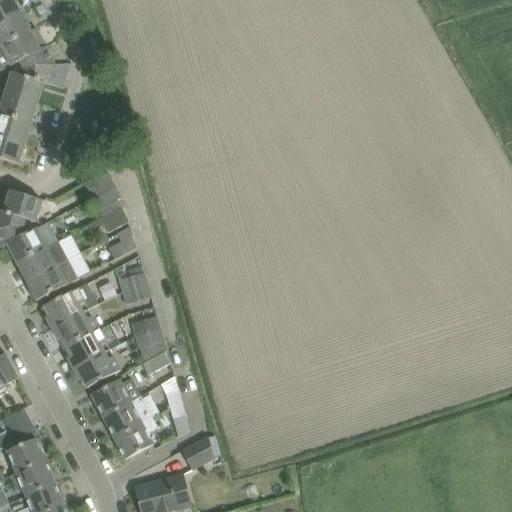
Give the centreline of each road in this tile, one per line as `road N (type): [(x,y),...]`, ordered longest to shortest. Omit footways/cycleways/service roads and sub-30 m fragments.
road 1 (residential): [(46,0),(79,66),(47,184),(0,177)]
road 2 (residential): [(6,311),(107,511)]
